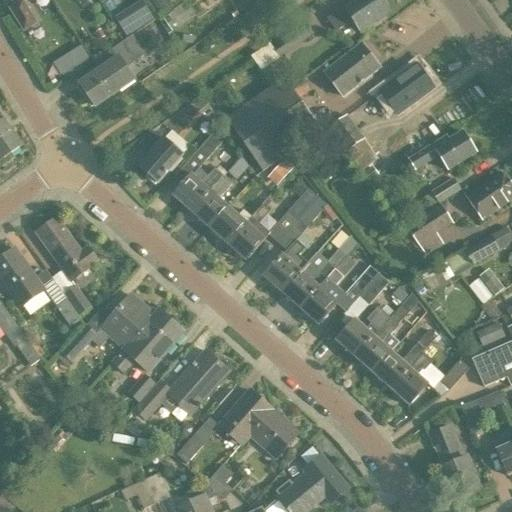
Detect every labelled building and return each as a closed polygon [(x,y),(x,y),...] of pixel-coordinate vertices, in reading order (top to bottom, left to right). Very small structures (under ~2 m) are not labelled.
[(8,9),(23,34),(38,25),(23,0),(8,9)] [(150,0),(158,13),(178,0),(150,0)] [(378,0),(359,0),(358,0),(353,0),(327,19),(336,33),(353,21),(360,32),(388,13),(385,10),(386,6),(383,1),(379,0),(378,0)] [(169,17),(177,28),(183,24),(179,19),(194,9),(189,3),(169,17)] [(127,14),(113,23),(124,39),(137,30),(127,14)] [(269,44),(251,57),(261,71),(314,35),(306,24),(271,48),(269,44)] [(100,71),(79,86),(95,108),(134,81),(126,68),(120,60),(140,47),(132,36),(111,51),(117,60),(100,71)] [(323,74),(342,98),(379,69),(360,44),(323,74)] [(67,55),(75,68),(88,59),(80,47),(67,55)] [(416,65),(379,92),(396,115),(433,88),(416,65)] [(226,120),(263,173),(321,132),(290,88),(280,95),(273,86),(226,120)] [(201,116),(214,129),(221,125),(202,96),(161,124),(180,140),(201,116)] [(347,115),(330,127),(361,172),(378,160),(347,115)] [(0,161),(0,162),(22,146),(5,122),(2,123),(0,120),(0,161)] [(198,150),(208,159),(228,136),(218,127),(198,150)] [(445,138),(408,161),(414,171),(437,156),(447,171),(475,154),(461,133),(448,141),(445,138)] [(163,140),(138,168),(157,185),(182,157),(163,140)] [(266,174),(274,185),(292,173),(284,161),(266,174)] [(361,174),(368,185),(379,177),(372,167),(361,174)] [(172,198),(191,215),(223,178),(215,170),(209,177),(199,168),(172,198)] [(466,198),(482,221),(511,199),(511,187),(502,173),(466,198)] [(191,215),(209,230),(228,209),(219,200),(232,185),(223,178),(191,215)] [(431,193),(439,205),(461,191),(453,179),(431,193)] [(289,211),(299,219),(318,197),(308,189),(289,211)] [(327,206),(318,197),(299,219),(308,228),(327,206)] [(405,228),(425,257),(443,244),(436,235),(452,225),(439,205),(405,228)] [(209,230),(227,246),(262,206),(251,218),(243,211),(237,217),(228,209),(209,230)] [(262,206),(227,246),(245,262),(270,234),(259,225),(270,213),(262,206)] [(65,275),(71,270),(78,279),(92,269),(91,267),(98,262),(88,249),(82,254),(64,229),(63,230),(56,221),(36,235),(65,275)] [(263,279),(282,295),(308,264),(299,256),(311,243),(303,236),(307,229),(298,221),(283,238),(292,246),(282,256),(283,257),(263,279)] [(511,239),(506,228),(464,251),(473,266),(508,247),(506,244),(511,240),(511,239)] [(44,292),(14,250),(0,260),(0,279),(21,309),(44,292)] [(282,295),(300,311),(335,271),(334,271),(346,257),(338,250),(318,273),(308,264),(282,295)] [(369,267),(349,290),(368,307),(388,284),(369,267)] [(470,284),(484,304),(507,288),(494,268),(470,284)] [(335,271),(300,311),(318,327),(344,298),(334,289),(344,279),(335,271)] [(63,295),(78,316),(90,308),(75,287),(63,295)] [(113,364),(114,365),(160,312),(154,318),(130,296),(112,317),(102,309),(57,359),(66,367),(70,363),(72,364),(92,342),(100,349),(111,336),(125,349),(113,364)] [(56,308),(70,327),(80,320),(66,301),(56,308)] [(336,344),(355,360),(401,306),(379,331),(371,324),(365,330),(356,322),(336,344)] [(355,360),(372,376),(391,354),(382,346),(399,327),(397,326),(409,313),(401,306),(355,360)] [(160,312),(114,365),(124,374),(135,360),(148,372),(183,332),(160,312)] [(498,324),(476,334),(482,348),(505,338),(498,324)] [(372,376),(391,392),(423,354),(422,353),(436,338),(429,331),(401,362),(391,354),(372,376)] [(472,331),(455,339),(462,355),(479,348),(472,331)] [(40,361),(26,340),(16,346),(30,367),(40,361)] [(511,344),(472,362),(483,389),(506,380),(509,388),(511,386),(511,344)] [(133,411),(146,422),(168,396),(192,417),(230,374),(206,353),(171,392),(160,382),(133,411)] [(423,354),(391,392),(409,408),(428,386),(417,377),(422,372),(423,373),(433,362),(423,354)] [(439,383),(449,391),(469,369),(460,360),(439,383)] [(127,394),(138,404),(155,385),(144,375),(127,394)] [(241,446),(250,436),(271,412),(272,411),(251,392),(220,428),(241,446)] [(501,405),(496,394),(476,401),(464,406),(474,435),(487,431),(481,413),(501,405)] [(271,412),(250,436),(277,459),(298,435),(271,412)] [(219,428),(209,419),(176,455),(187,465),(219,428)] [(444,486),(445,485),(451,501),(479,490),(467,461),(463,462),(450,429),(429,438),(434,450),(435,449),(443,470),(439,472),(444,486)] [(511,475),(511,443),(506,446),(503,439),(492,444),(508,478),(511,475)] [(303,471),(306,476),(279,498),(290,511),(306,511),(324,498),(330,505),(349,490),(321,456),(303,471)] [(215,474),(225,484),(233,475),(222,466),(215,474)] [(159,474),(146,480),(157,504),(170,498),(159,474)] [(205,486),(223,501),(233,491),(225,484),(215,474),(205,486)] [(125,490),(125,489),(120,492),(125,502),(137,496),(144,510),(157,504),(146,480),(133,486),(125,490)] [(211,511),(204,496),(176,509),(176,511),(211,511)]
